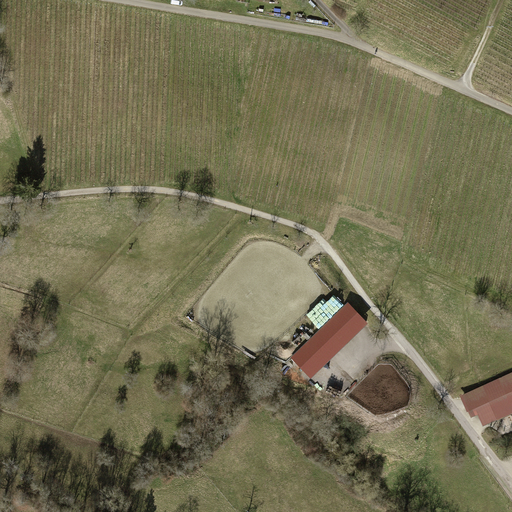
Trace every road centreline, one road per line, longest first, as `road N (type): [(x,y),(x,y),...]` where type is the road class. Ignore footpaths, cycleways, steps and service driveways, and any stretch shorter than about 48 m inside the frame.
road 1 (track): [(405,347),(321,238),(280,216),(196,191),(136,184),(0,200)]
road 2 (track): [(511,109),(353,38),(114,0)]
